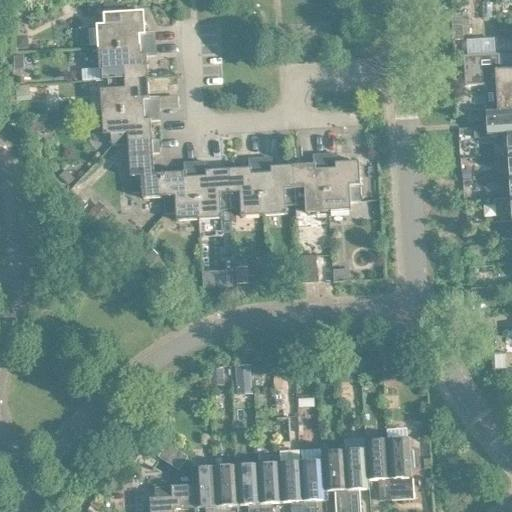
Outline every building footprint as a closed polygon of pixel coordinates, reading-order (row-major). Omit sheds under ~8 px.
[(98,24),(100,47),(156,43),(156,31),(147,32),(145,11),(105,13),(106,24),(98,24)] [(30,35),(16,36),(17,49),(30,48),(30,35)] [(109,68),(109,79),(149,76),(148,56),(157,55),(156,43),(100,47),(101,68),(109,68)] [(25,54),(14,55),(15,68),(26,67),(25,54)] [(498,83),(500,111),(511,109),(511,68),(470,71),(471,85),(498,83)] [(102,89),(104,111),(160,108),(160,96),(151,97),(149,76),(109,79),(110,88),(102,89)] [(31,84),(19,85),(20,100),(32,99),(31,84)] [(114,144),(130,144),(130,142),(153,141),(153,140),(152,120),(161,120),(160,108),(104,111),(105,134),(113,133),(114,144)] [(490,135),(509,134),(511,133),(511,109),(500,111),(488,111),(489,122),(490,135)] [(46,118),(30,119),(31,132),(47,131),(46,118)] [(489,126),(476,127),(477,138),(490,137),(489,135),(489,127),(489,126)] [(144,197),(166,196),(165,173),(155,173),(154,153),(160,153),(159,139),(153,140),(153,141),(130,142),(130,144),(133,192),(144,192),(144,197)] [(338,153),(327,154),(330,211),(353,209),(352,202),(363,201),(360,161),(339,162),(338,153)] [(315,164),(295,165),(297,205),(307,204),(307,212),(330,211),(327,154),(314,155),(315,164)] [(273,157),(262,158),(265,215),(288,213),(287,206),(297,205),(295,165),(274,166),(273,157)] [(250,168),(230,169),(232,209),(242,208),(243,216),(265,215),(262,158),(250,159),(250,168)] [(209,161),(197,162),(200,219),(223,217),(223,210),(232,209),(230,169),(209,170),(209,161)] [(166,196),(167,213),(178,212),(178,220),(200,219),(197,162),(185,163),(186,172),(165,173),(166,196)] [(67,168),(60,175),(71,184),(77,178),(67,168)] [(473,169),(464,170),(464,179),(473,178),(473,169)] [(100,200),(91,209),(105,221),(113,212),(100,200)] [(480,245),(472,246),(473,258),(481,257),(480,245)] [(318,256),(303,257),(304,283),(319,283),(318,256)] [(249,266),(237,267),(238,284),(250,283),(249,266)] [(352,268),(335,269),(336,282),(352,282),(352,268)] [(383,356),(369,357),(370,369),(384,368),(383,356)] [(400,360),(385,360),(385,370),(401,369),(400,360)] [(252,364),(236,365),(238,394),(254,393),(252,364)] [(225,368),(210,369),(211,385),(226,384),(225,368)] [(316,398),(300,398),(300,407),(316,407),(316,398)] [(153,412),(147,406),(138,415),(144,420),(153,412)] [(411,438),(389,440),(392,500),(415,499),(414,471),(412,451),(411,438)] [(366,441),(367,449),(368,449),(370,481),(371,481),(380,480),(382,501),(392,500),(389,440),(366,441)] [(367,449),(346,451),(349,511),(362,511),(361,494),(360,494),(359,490),(371,489),(371,481),(370,481),(368,449),(367,449)] [(323,452),(323,460),(324,460),(326,492),(326,491),(338,491),(338,495),(337,495),(337,511),(349,511),(346,451),(323,452)] [(421,451),(412,451),(414,471),(422,470),(421,451)] [(323,460),(302,462),(305,511),(318,511),(318,505),(316,505),(316,501),(327,500),(326,491),(326,492),(324,460),(323,460)] [(305,511),(302,462),(281,463),(283,503),(295,502),(295,506),(293,506),(293,511),(305,511)] [(281,463),(259,464),(262,511),(274,511),(274,507),(273,507),(272,503),(283,503),(281,463)] [(262,511),(259,464),(238,466),(240,505),(251,504),(252,509),(250,509),(250,511),(262,511)] [(238,466),(216,467),(218,511),(230,511),(230,506),(240,505),(238,466)] [(193,468),(194,485),(195,485),(197,508),(207,507),(207,511),(218,511),(216,467),(193,468)] [(152,498),(152,511),(175,511),(176,509),(197,508),(195,485),(194,485),(156,487),(157,498),(152,498)]
